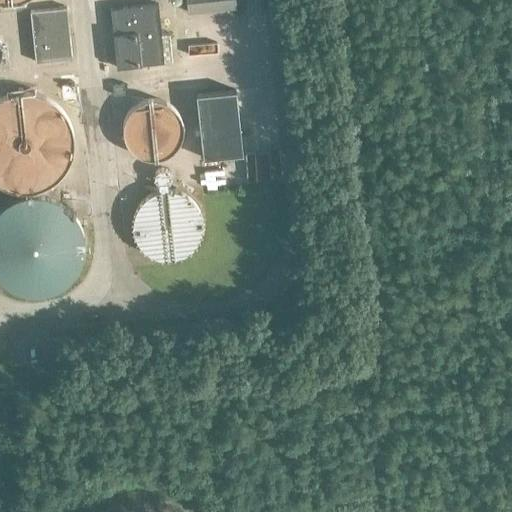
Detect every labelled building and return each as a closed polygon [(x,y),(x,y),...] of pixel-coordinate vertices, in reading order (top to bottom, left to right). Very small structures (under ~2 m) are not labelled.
[(186,0),(188,13),(237,8),(235,0),(186,0)] [(158,4),(112,9),(118,67),(173,61),(170,34),(161,35),(158,4)] [(73,58),(67,7),(30,11),(35,62),(73,58)] [(242,153),(236,91),(197,95),(203,157),(242,153)] [(0,271),(7,279),(22,284),(50,279),(70,262),(76,242),(74,230),(66,228),(71,213),(69,205),(46,177),(35,174),(49,162),(44,161),(25,165),(23,154),(12,151),(4,157),(0,155),(0,271)]
